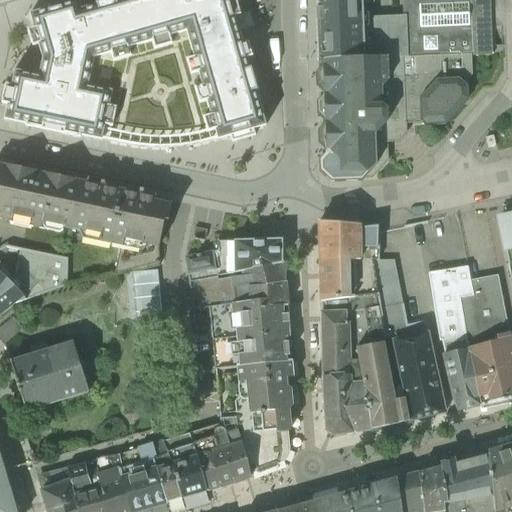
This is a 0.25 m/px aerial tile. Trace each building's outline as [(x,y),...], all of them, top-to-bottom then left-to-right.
[(187,33),(218,141),(219,141),(231,138),(233,144),(256,137),(254,131),(267,128),(257,93),(259,93),(252,70),(250,70),(247,60),(253,59),(249,44),(243,46),(235,19),(241,17),(237,2),(231,4),(230,0),(121,0),(117,1),(116,0),(113,0),(96,5),(97,7),(81,11),(79,2),(30,16),(35,30),(29,32),(33,48),(39,46),(43,61),(40,78),(15,72),(12,87),(6,86),(3,105),(8,106),(5,121),(26,126),(26,128),(81,139),(81,137),(103,142),(103,141),(113,93),(89,88),(95,60),(187,33)] [(321,63),(364,60),(363,19),(362,5),(362,0),(318,0),(319,10),(321,63)] [(404,0),(405,18),(363,19),(364,60),(388,59),(472,56),(491,55),(488,0),(404,0)] [(113,93),(103,141),(130,147),(140,148),(150,149),(161,150),(171,150),(192,147),(202,145),(212,143),(218,141),(187,33),(95,60),(89,88),(113,93)] [(407,125),(423,125),(421,123),(420,99),(437,81),(459,80),(467,87),(467,83),(472,76),(472,56),(388,59),(389,82),(382,89),(383,109),(386,111),(387,123),(375,135),(377,167),(369,175),(377,175),(389,162),(388,145),(388,141),(393,141),(395,138),(399,139),(401,138),(402,134),(401,132),(403,129),(403,125),(407,125)] [(362,183),(369,175),(377,167),(375,135),(387,123),(386,111),(383,109),(382,89),(389,82),(388,59),(364,60),(321,63),(321,64),(321,70),(319,72),(316,75),(316,87),(319,90),(322,92),(322,98),(320,101),(317,104),(317,116),(320,119),(323,121),(324,127),(321,130),(318,133),(319,145),(322,147),(324,150),(325,156),(322,159),(319,162),(320,173),(325,179),(331,184),(362,183)] [(467,100),(467,87),(459,80),(437,81),(420,99),(421,123),(423,125),(446,123),(462,107),(462,101),(467,100)] [(468,88),(467,87),(467,100),(462,101),(462,107),(446,123),(423,125),(426,127),(445,126),(468,101),(468,88)] [(388,141),(388,145),(399,144),(407,135),(407,125),(403,125),(403,129),(401,132),(402,134),(401,138),(399,139),(395,138),(393,141),(388,141)] [(494,137),(486,139),(488,150),(497,148),(494,137)] [(0,215),(1,216),(70,230),(80,183),(61,180),(11,169),(0,166),(0,215)] [(89,180),(85,185),(106,189),(104,184),(89,180)] [(136,195),(106,189),(85,185),(80,183),(70,230),(102,237),(123,241),(159,249),(165,223),(168,206),(156,203),(157,199),(136,195)] [(140,191),(136,195),(157,199),(155,194),(140,191)] [(511,217),(499,220),(505,251),(511,249),(511,217)] [(320,263),(360,261),(360,235),(360,227),(320,224),(320,263)] [(378,229),(364,228),(364,235),(360,235),(360,261),(371,261),(379,262),(378,232),(378,229)] [(121,248),(116,275),(160,265),(159,251),(159,249),(123,241),(102,237),(100,244),(121,248)] [(235,257),(236,274),(283,264),(282,241),(227,242),(227,254),(235,254),(235,257)] [(220,256),(235,257),(235,254),(227,254),(227,242),(219,243),(220,255),(220,256)] [(21,250),(15,280),(34,299),(67,289),(67,286),(68,260),(21,250)] [(186,262),(188,276),(213,271),(215,270),(213,256),(212,254),(185,259),(186,262)] [(377,296),(371,261),(360,261),(320,263),(321,303),(377,296)] [(379,262),(371,261),(377,296),(379,308),(403,304),(395,262),(379,262)] [(285,284),(283,264),(236,274),(236,277),(231,278),(233,289),(241,288),(285,284)] [(0,265),(0,274),(27,302),(34,299),(15,280),(0,265)] [(475,298),(471,282),(468,268),(429,275),(438,335),(440,343),(442,342),(446,357),(469,352),(469,350),(461,300),(475,298)] [(214,278),(213,271),(188,276),(189,283),(212,278),(214,278)] [(134,274),(137,309),(148,308),(161,307),(158,272),(134,274)] [(0,315),(13,305),(27,302),(0,274),(0,315)] [(509,335),(498,277),(471,282),(475,298),(461,300),(469,350),(498,342),(497,338),(509,335)] [(213,282),(212,278),(189,283),(191,294),(233,289),(231,278),(213,282)] [(288,306),(285,284),(241,288),(243,304),(252,303),(251,304),(209,308),(209,310),(288,306)] [(241,288),(233,289),(191,294),(193,311),(209,308),(220,306),(219,300),(236,298),(236,304),(243,304),(241,288)] [(379,308),(377,296),(321,303),(322,315),(345,314),(349,313),(349,312),(350,312),(365,310),(379,308)] [(408,326),(403,304),(379,308),(383,335),(384,338),(390,337),(410,333),(408,326)] [(289,319),(288,306),(209,310),(213,341),(289,334),(289,319)] [(379,308),(365,310),(369,338),(383,335),(379,308)] [(371,346),(369,338),(365,310),(350,312),(356,349),(371,346)] [(346,324),(345,314),(322,315),(324,384),(324,386),(327,432),(332,436),(371,431),(363,385),(353,385),(353,377),(349,377),(349,324),(346,324)] [(0,331),(0,341),(4,347),(23,330),(14,319),(0,331)] [(413,347),(430,343),(429,336),(425,322),(408,326),(410,333),(413,347)] [(394,352),(413,347),(410,333),(390,337),(392,343),(394,352)] [(291,363),(289,334),(213,341),(216,370),(237,369),(291,363)] [(511,400),(511,344),(509,335),(497,338),(498,342),(469,350),(469,352),(481,408),(511,400)] [(407,403),(412,423),(445,414),(430,343),(413,347),(394,352),(407,403)] [(26,412),(27,413),(89,394),(73,344),(11,363),(11,364),(26,412)] [(356,349),(363,385),(371,431),(399,425),(395,406),(383,344),(371,346),(356,349)] [(481,408),(469,352),(446,357),(458,413),(481,408)] [(293,379),(291,363),(237,369),(240,399),(236,403),(237,419),(239,437),(246,454),(249,471),(255,469),(258,471),(275,464),(278,457),(275,455),(278,447),(286,451),(288,447),(286,433),(290,429),(288,409),(291,406),(290,400),(287,397),(286,379),(293,379)] [(395,406),(399,425),(412,423),(407,403),(395,406)] [(250,476),(249,471),(246,454),(239,437),(237,419),(221,420),(221,425),(218,426),(234,484),(251,478),(251,477),(250,476)] [(221,490),(234,484),(218,426),(210,428),(203,430),(220,488),(221,490)] [(208,492),(220,488),(203,430),(190,434),(193,445),(193,446),(197,458),(207,493),(208,492)] [(190,434),(162,443),(167,454),(193,445),(190,434)] [(171,467),(168,456),(167,454),(162,443),(153,445),(157,460),(156,460),(155,460),(158,471),(171,467)] [(142,511),(168,505),(168,504),(158,471),(155,460),(156,460),(157,460),(153,445),(119,456),(119,457),(123,470),(121,471),(118,471),(121,481),(130,511),(142,511)] [(193,445),(167,454),(168,456),(171,467),(197,458),(193,446),(193,445)] [(496,511),(511,507),(511,448),(489,456),(494,497),(496,511)] [(100,468),(100,477),(105,475),(106,476),(109,475),(109,474),(118,471),(121,471),(123,470),(119,457),(119,456),(99,460),(100,461),(100,468)] [(441,469),(447,506),(494,497),(489,456),(488,456),(441,469)] [(182,500),(207,493),(197,458),(171,467),(182,500)] [(15,511),(0,459),(0,511),(15,511)] [(75,494),(76,497),(101,488),(101,482),(100,477),(100,468),(100,461),(99,460),(86,464),(92,489),(75,494)] [(76,511),(73,498),(76,497),(75,494),(92,489),(86,464),(68,469),(70,481),(64,484),(55,487),(41,492),(47,511),(76,511)] [(168,504),(182,500),(171,467),(158,471),(168,504)] [(37,477),(41,492),(55,487),(53,482),(63,479),(64,484),(70,481),(68,469),(37,477)] [(444,511),(443,507),(439,469),(418,475),(423,511),(444,511)] [(105,475),(100,477),(101,482),(101,488),(112,485),(121,481),(118,471),(109,474),(109,475),(106,476),(105,475)] [(397,481),(401,511),(423,511),(418,475),(397,481)] [(401,511),(397,481),(397,480),(348,494),(352,511),(401,511)] [(108,511),(130,511),(121,481),(112,485),(101,488),(108,511)] [(108,511),(101,488),(76,497),(73,498),(76,511),(108,511)] [(352,511),(348,494),(311,504),(282,511),(352,511)] [(447,506),(443,507),(444,511),(496,511),(494,497),(447,506)]
